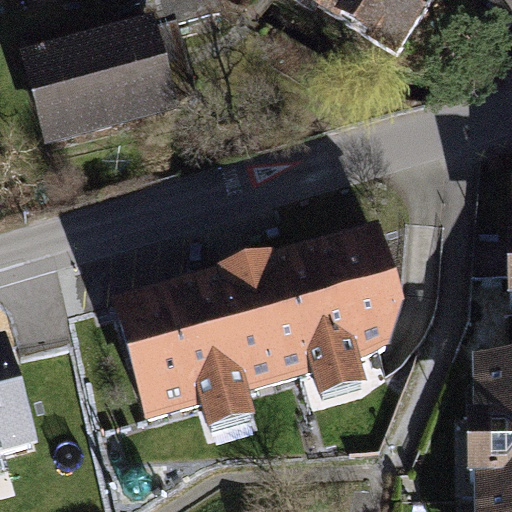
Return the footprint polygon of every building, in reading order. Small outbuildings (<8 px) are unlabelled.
[(307,0),(304,6),(391,63),(432,0),(307,0)] [(153,19),(19,55),(45,151),(179,115),(153,19)] [(505,352),(511,351),(511,176),(503,176),(505,352)] [(374,227),(120,300),(150,407),(204,392),(212,419),(247,409),(239,382),(318,360),(327,393),(366,382),(359,357),(384,350),(394,298),(374,227)] [(6,335),(0,337),(0,458),(38,448),(6,335)] [(468,487),(511,486),(511,351),(505,352),(466,352),(468,487)] [(511,511),(511,486),(468,487),(468,511),(511,511)]
